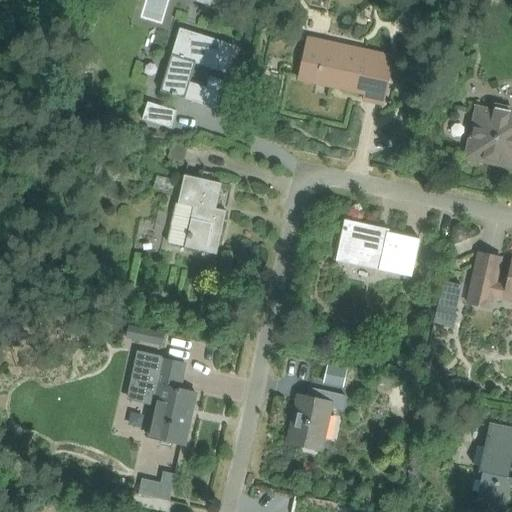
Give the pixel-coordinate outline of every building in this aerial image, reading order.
[(160,92),(196,103),(215,109),(223,81),(209,76),(206,87),(190,82),(195,64),(226,73),(234,46),(180,29),(160,92)] [(382,103),(386,83),(392,58),(338,46),(339,43),(310,36),(300,79),(366,93),(364,99),(382,103)] [(148,102),(143,118),(170,127),(175,110),(148,102)] [(511,114),(511,107),(501,105),(500,111),(474,106),(462,159),(511,170),(511,114)] [(118,165),(100,167),(103,192),(122,189),(118,165)] [(168,244),(197,250),(216,255),(226,211),(216,209),(221,184),(183,175),(168,244)] [(156,177),(154,188),(168,191),(170,180),(156,177)] [(337,261),(338,261),(340,255),(380,264),(378,270),(411,277),(419,240),(388,233),(388,231),(346,222),(337,261)] [(473,274),(469,293),(467,302),(490,308),(493,296),(506,299),(507,295),(511,296),(511,264),(507,286),(495,284),(496,279),(473,274)] [(443,281),(438,298),(452,301),(454,294),(460,295),(462,286),(443,281)] [(437,304),(434,325),(452,328),(456,307),(437,304)] [(140,355),(130,401),(155,406),(148,437),(165,441),(185,445),(196,394),(178,390),(183,366),(185,367),(185,365),(140,355)] [(328,365),(323,383),(343,387),(347,369),(328,365)] [(345,395),(328,392),(309,388),(313,389),(310,402),(294,399),(294,400),(297,400),(289,439),(286,438),(285,439),(321,447),(330,408),(342,411),(345,395)] [(511,459),(511,430),(499,427),(488,425),(478,473),(483,474),(477,499),(506,506),(511,478),(508,477),(511,459)] [(150,496),(167,496),(167,482),(166,482),(166,484),(151,483),(150,496)]
